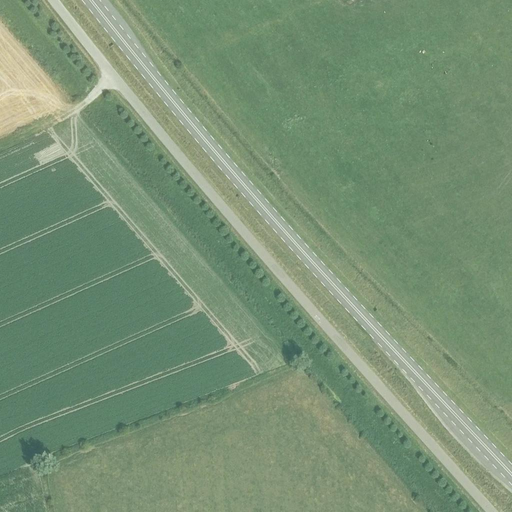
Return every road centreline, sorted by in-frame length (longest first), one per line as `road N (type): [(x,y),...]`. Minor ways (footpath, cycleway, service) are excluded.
road 1 (unclassified): [(491,511),(51,0)]
road 2 (primary): [(511,475),(289,236),(90,0)]
